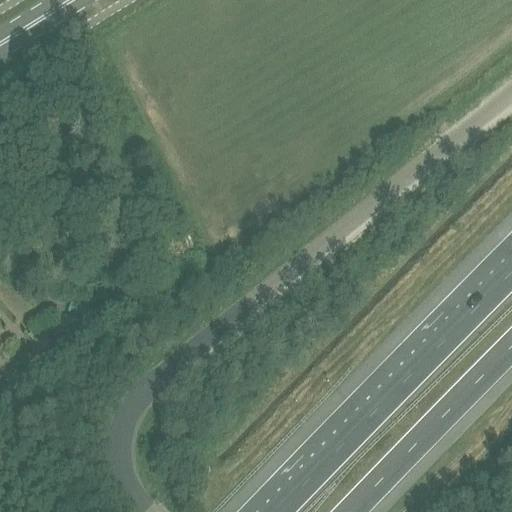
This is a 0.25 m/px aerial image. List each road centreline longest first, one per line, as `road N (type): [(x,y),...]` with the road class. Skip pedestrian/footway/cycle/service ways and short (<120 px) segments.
road 1 (unclassified): [(151,511),(126,474),(123,446),(126,418),(156,377),(511,95)]
road 2 (motorway): [(511,273),(280,511)]
road 3 (motorway): [(351,511),(511,347)]
